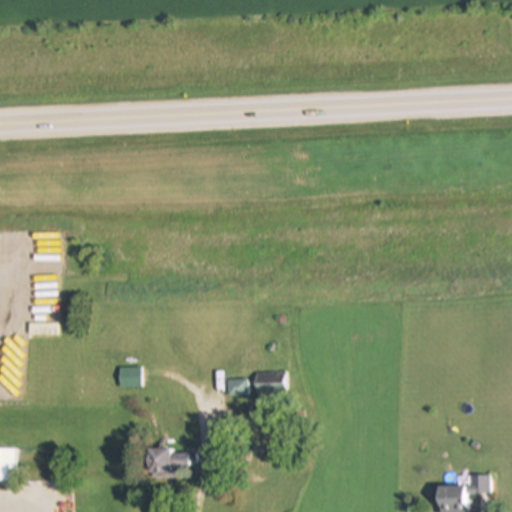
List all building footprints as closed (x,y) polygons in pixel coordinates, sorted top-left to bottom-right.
[(143,389),(143,368),(119,368),(119,389),(143,389)] [(228,381),(228,396),(247,396),(247,381),(228,381)] [(0,482),(16,482),(16,450),(0,450),(0,482)] [(148,451),(148,475),(191,475),(191,451),(148,451)] [(247,476),(266,476),(265,452),(246,452),(247,476)] [(470,511),(470,495),(491,495),(491,478),(467,478),(467,488),(439,488),(438,511),(470,511)]
